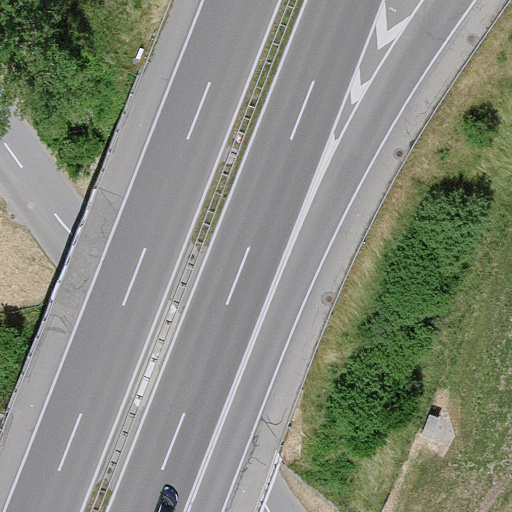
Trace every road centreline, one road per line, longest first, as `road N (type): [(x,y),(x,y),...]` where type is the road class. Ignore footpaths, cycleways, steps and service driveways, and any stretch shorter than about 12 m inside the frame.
road 1 (motorway): [(205,511),(343,174),(447,0)]
road 2 (motorway): [(239,0),(40,511)]
road 3 (motorway): [(143,511),(342,0)]
road 4 (tertiary): [(270,511),(0,131)]
